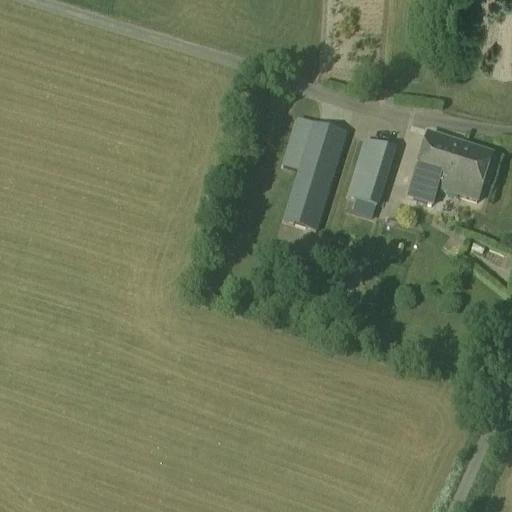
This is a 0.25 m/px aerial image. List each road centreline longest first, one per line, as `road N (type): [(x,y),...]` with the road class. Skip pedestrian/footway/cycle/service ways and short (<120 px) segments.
road 1 (unclassified): [(511,133),(431,121),(31,0)]
road 2 (residential): [(455,511),(511,390)]
